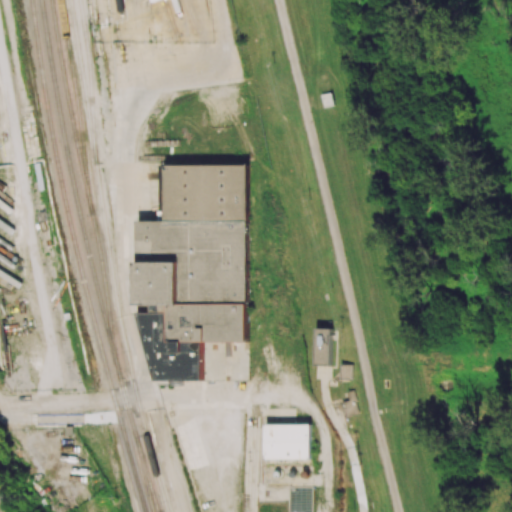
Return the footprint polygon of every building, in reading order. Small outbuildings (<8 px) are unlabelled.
[(249,342),(249,165),(166,165),(166,220),(138,220),(139,306),(151,306),(151,312),(148,312),(148,380),(204,380),(204,342),(249,342)] [(315,366),(332,366),(332,328),(316,328),(315,366)] [(341,379),(353,379),(354,364),(341,364),(341,379)] [(347,392),(349,401),(342,402),(345,417),(360,414),(355,390),(347,392)] [(312,459),(312,424),(267,424),(266,459),(312,459)]
